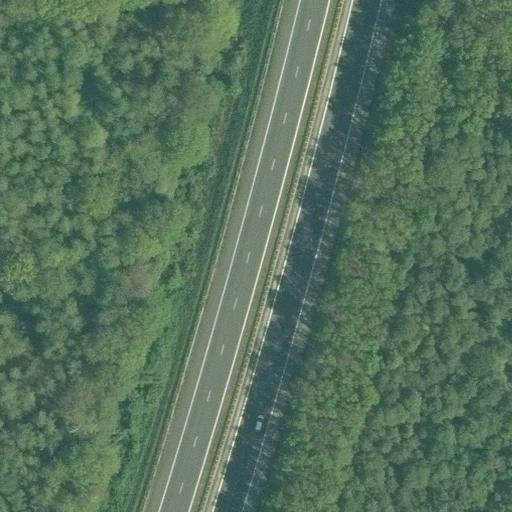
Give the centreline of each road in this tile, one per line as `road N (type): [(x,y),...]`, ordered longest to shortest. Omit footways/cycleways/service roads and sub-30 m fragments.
road 1 (motorway): [(313,0),(172,511)]
road 2 (motorway): [(228,511),(321,204),(366,0)]
